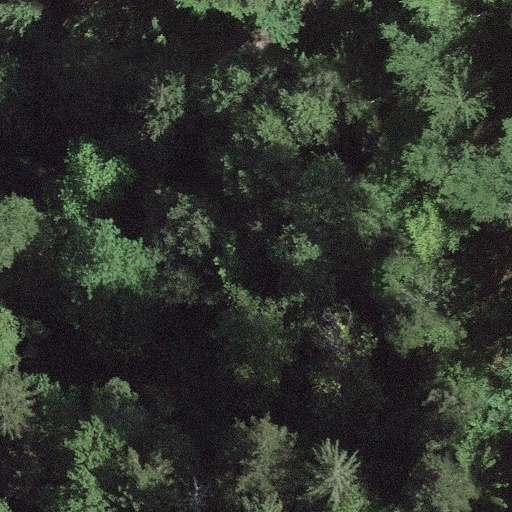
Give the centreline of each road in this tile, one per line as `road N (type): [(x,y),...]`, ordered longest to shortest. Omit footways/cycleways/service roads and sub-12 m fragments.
road 1 (track): [(333,0),(178,84),(98,162),(36,241)]
road 2 (track): [(36,241),(64,136),(129,0)]
